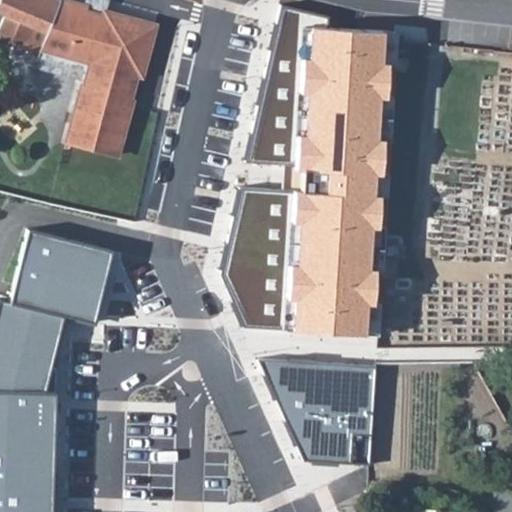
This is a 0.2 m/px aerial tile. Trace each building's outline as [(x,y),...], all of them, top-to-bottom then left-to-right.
[(44,53),(65,4),(56,0),(4,0),(0,11),(0,15),(8,20),(0,37),(0,42),(25,53),(28,50),(43,56),(44,53)] [(111,0),(92,0),(90,8),(89,13),(108,17),(109,12),(112,0),(111,0)] [(79,6),(65,4),(44,53),(78,60),(79,59),(95,62),(97,68),(93,85),(92,91),(90,90),(78,145),(130,157),(142,102),(139,101),(144,75),(150,76),(162,24),(109,12),(108,17),(89,13),(90,8),(79,6)] [(249,158),(295,161),(303,30),(304,14),(283,10),(249,158)] [(295,161),(373,166),(381,34),(303,30),(295,161)] [(78,60),(44,53),(43,56),(36,72),(93,85),(97,68),(95,62),(79,59),(78,60)] [(294,189),(371,194),(373,166),(295,161),(294,189)] [(285,330),(293,193),(243,188),(222,275),(246,327),(285,330)] [(371,194),(294,189),(293,193),(285,330),(363,335),(371,194)] [(26,229),(8,303),(60,316),(93,324),(111,250),(26,229)] [(0,390),(41,391),(60,316),(8,303),(0,300),(0,390)] [(306,458),(369,463),(372,367),(262,359),(306,458)] [(0,511),(53,511),(57,392),(41,391),(0,390),(0,511)]
